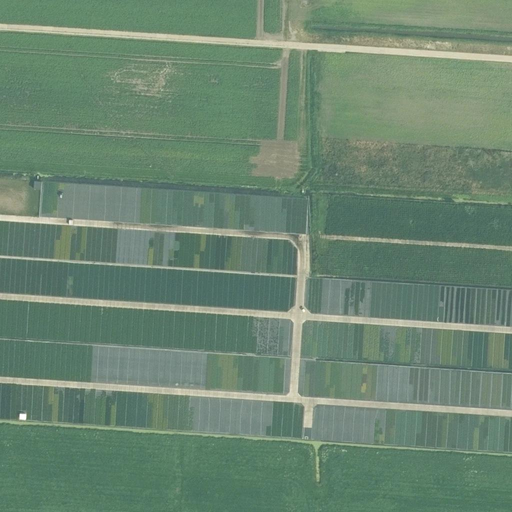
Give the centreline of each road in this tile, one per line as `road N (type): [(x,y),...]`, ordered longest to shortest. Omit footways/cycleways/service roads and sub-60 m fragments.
road 1 (track): [(511,59),(0,25)]
road 2 (track): [(511,413),(0,379)]
road 3 (track): [(0,296),(511,329)]
road 4 (track): [(0,217),(303,238),(292,398)]
road 5 (track): [(303,238),(511,248)]
